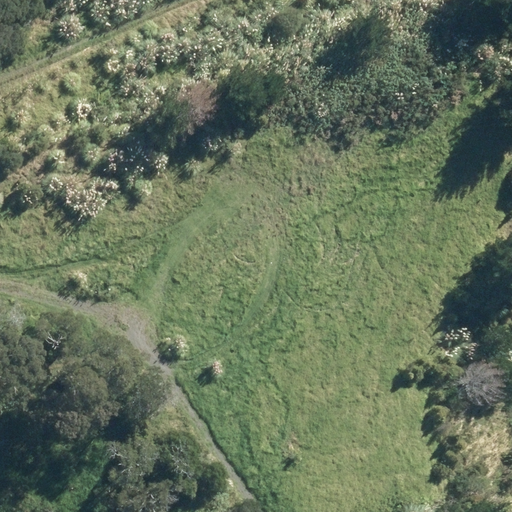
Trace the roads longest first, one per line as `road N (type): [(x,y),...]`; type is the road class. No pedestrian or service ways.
road 1 (track): [(0,309),(121,372),(303,511)]
road 2 (track): [(0,80),(202,0)]
